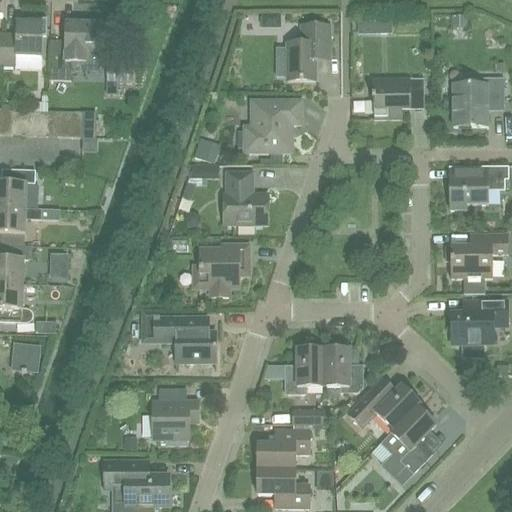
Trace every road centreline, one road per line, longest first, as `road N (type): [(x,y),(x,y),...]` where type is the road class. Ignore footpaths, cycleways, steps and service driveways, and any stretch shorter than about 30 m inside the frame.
road 1 (residential): [(200,511),(270,313)]
road 2 (residential): [(385,313),(420,279),(419,157)]
road 3 (residential): [(270,313),(324,159)]
road 4 (residential): [(385,313),(501,427)]
